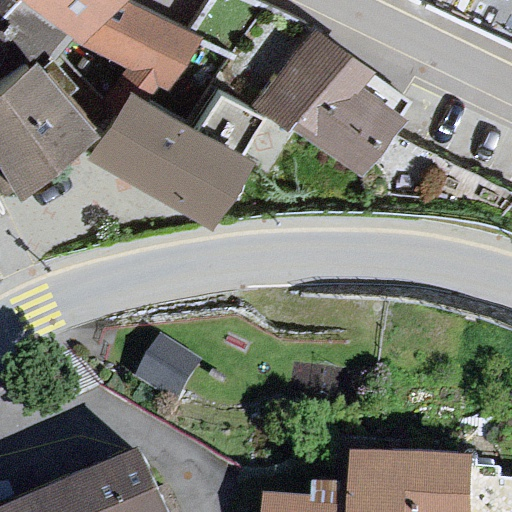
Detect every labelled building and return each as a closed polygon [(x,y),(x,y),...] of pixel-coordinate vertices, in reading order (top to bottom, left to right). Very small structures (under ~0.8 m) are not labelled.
[(18,0),(0,0),(0,95),(38,65),(43,68),(73,38),(18,0)] [(160,86),(169,89),(204,39),(129,1),(129,0),(18,0),(73,38),(126,68),(105,99),(121,108),(131,93),(147,103),(160,86)] [(249,108),(351,183),(396,112),(354,87),(358,77),(301,32),(249,108)] [(38,65),(0,95),(0,161),(23,201),(101,138),(43,68),(38,65)] [(121,108),(92,155),(215,230),(247,163),(147,103),(131,93),(121,108)] [(473,511),(476,463),(356,459),(352,504),(351,511),(473,511)] [(167,511),(144,460),(17,511),(167,511)] [(351,511),(352,504),(269,500),(268,511),(351,511)]
